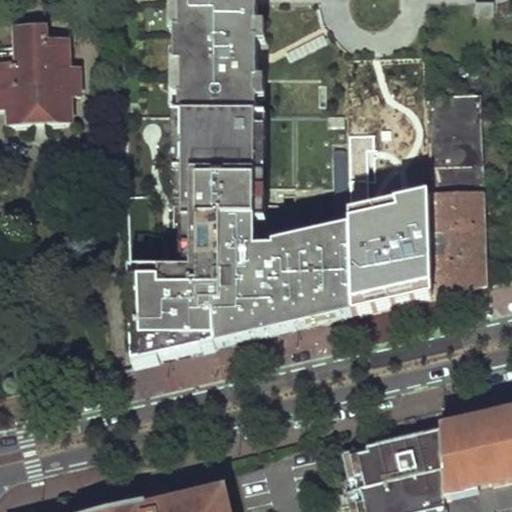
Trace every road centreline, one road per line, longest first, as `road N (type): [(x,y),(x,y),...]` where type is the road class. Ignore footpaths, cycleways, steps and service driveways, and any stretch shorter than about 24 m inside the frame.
road 1 (primary): [(0,475),(511,356)]
road 2 (primary): [(511,327),(0,441)]
